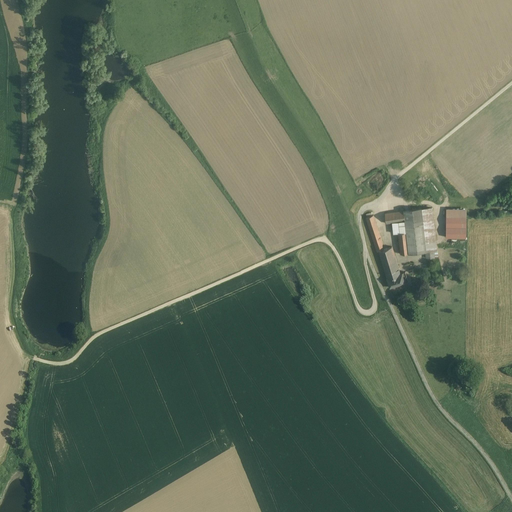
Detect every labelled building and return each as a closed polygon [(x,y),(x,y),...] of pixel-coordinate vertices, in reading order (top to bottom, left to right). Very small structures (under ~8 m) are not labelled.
[(432,208),(385,213),(386,223),(393,223),(394,233),(398,233),(401,254),(426,251),(426,258),(431,257),(437,257),(437,249),(432,208)] [(466,212),(446,212),(446,237),(466,237),(466,217),(466,212)] [(379,250),(383,249),(382,245),(383,243),(373,215),(367,217),(366,217),(377,251),(379,251),(379,250)] [(379,251),(387,277),(400,273),(392,246),(383,249),(379,250),(379,251)] [(400,273),(387,277),(390,287),(408,281),(405,271),(400,273)]
